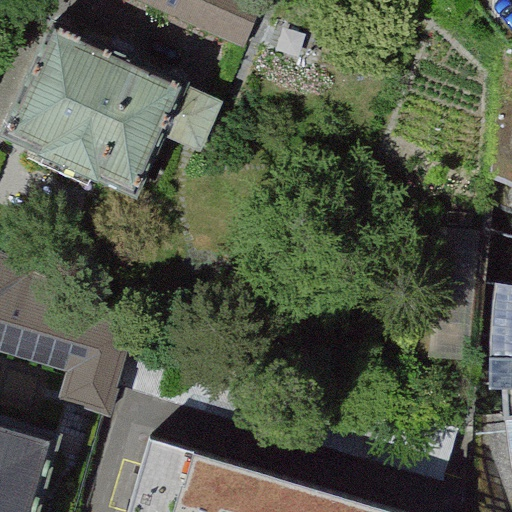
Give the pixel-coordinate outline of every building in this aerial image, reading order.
[(147,0),(248,44),(267,1),(265,0),(147,0)] [(230,93),(58,12),(7,129),(141,194),(172,128),(208,146),(230,93)] [(140,314),(0,277),(0,341),(77,362),(66,403),(114,416),(140,314)] [(29,511),(56,427),(0,410),(0,511),(29,511)] [(392,511),(152,440),(132,511),(392,511)]
